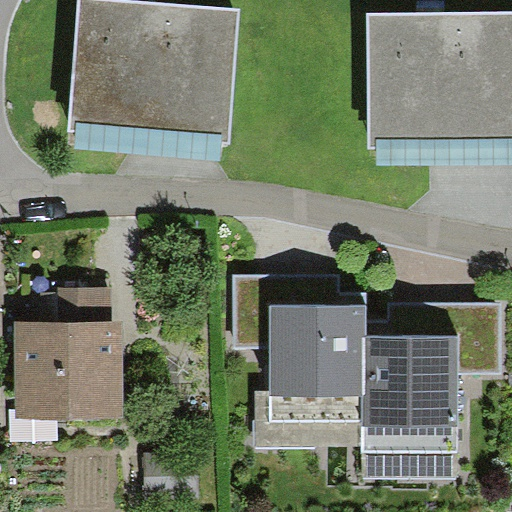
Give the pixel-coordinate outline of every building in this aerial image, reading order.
[(236,13),(85,1),(74,137),(225,149),(236,13)] [(511,17),(377,21),(380,155),(511,151),(511,17)] [(257,452),(362,451),(363,321),(363,310),(337,310),(337,282),(239,282),(239,349),(274,349),(274,398),(257,398),(257,452)] [(387,321),(363,321),(362,451),(362,486),(461,485),(460,382),(507,382),(506,306),(387,307),(387,321)] [(72,334),(14,335),(16,428),(122,427),(121,334),(72,334)]
